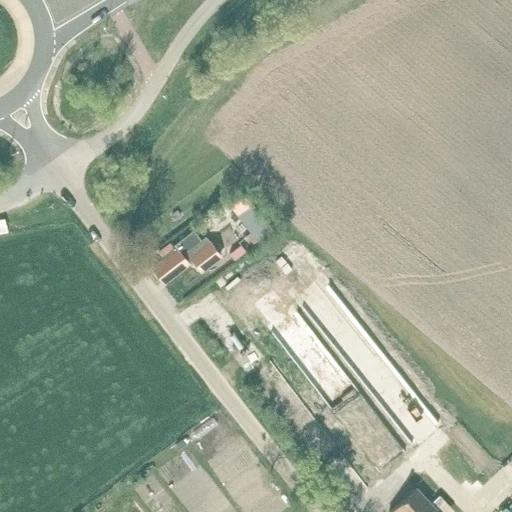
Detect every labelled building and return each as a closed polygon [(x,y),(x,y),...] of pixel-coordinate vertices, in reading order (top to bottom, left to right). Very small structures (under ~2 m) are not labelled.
[(243,194),(230,205),(238,215),(252,205),(243,194)] [(252,205),(238,215),(256,239),(270,228),(252,205)] [(162,279),(165,282),(194,259),(202,270),(221,255),(206,236),(202,239),(194,229),(174,245),(175,246),(163,256),(165,259),(154,269),(156,271),(155,272),(161,280),(162,279)] [(240,244),(234,248),(240,255),(245,251),(240,244)] [(438,511),(416,488),(389,511),(438,511)]
